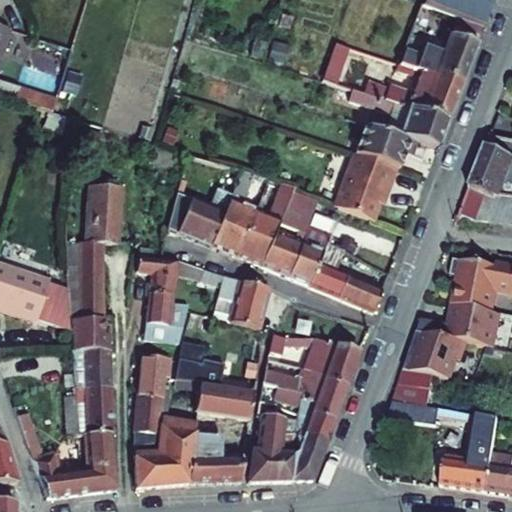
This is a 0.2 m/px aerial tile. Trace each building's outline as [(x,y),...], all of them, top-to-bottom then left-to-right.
[(423,0),(420,7),(456,20),(481,29),(485,30),(496,0),(423,0)] [(278,27),(289,31),(292,20),(281,17),(278,27)] [(48,18),(44,32),(63,38),(68,24),(48,18)] [(456,20),(443,56),(423,49),(420,57),(405,52),(399,67),(436,78),(436,76),(461,85),(481,29),(456,20)] [(0,28),(0,99),(51,115),(55,102),(0,84),(0,64),(10,32),(0,28)] [(249,57),(262,61),(267,42),(254,38),(249,57)] [(267,61),(283,66),(288,47),(273,42),(267,61)] [(334,45),(321,83),(335,88),(348,50),(334,45)] [(418,79),(412,96),(389,89),(384,103),(393,106),(446,123),(447,124),(461,85),(436,76),(436,78),(399,67),(398,66),(395,73),(410,78),(411,77),(418,79)] [(366,83),(363,96),(384,103),(389,89),(366,83)] [(336,98),(346,101),(348,94),(338,91),(336,98)] [(348,104),(390,117),(384,134),(415,144),(437,151),(446,123),(393,106),(384,103),(363,96),(352,93),(348,104)] [(49,116),(44,131),(62,136),(67,122),(49,116)] [(143,127),(139,139),(149,143),(153,131),(143,127)] [(167,128),(162,143),(173,147),(179,132),(167,128)] [(372,162),(396,169),(399,170),(403,156),(411,159),(415,144),(384,134),(364,128),(354,156),(372,162)] [(85,130),(81,143),(98,148),(101,135),(85,130)] [(511,143),(489,139),(469,190),(485,197),(493,200),(495,197),(497,198),(509,199),(511,199),(511,143)] [(334,210),(371,224),(382,195),(386,196),(396,169),(372,162),(354,156),(334,210)] [(240,206),(252,177),(241,173),(231,197),(230,201),(211,249),(235,259),(254,211),(240,206)] [(254,211),(235,259),(259,269),(275,234),(278,226),(291,195),(293,190),(280,186),(268,217),(254,211)] [(79,246),(79,321),(103,321),(102,247),(117,248),(121,190),(88,188),(84,244),(79,246)] [(469,190),(459,215),(475,221),(485,197),(469,190)] [(230,201),(231,197),(216,191),(209,209),(190,201),(176,235),(211,249),(230,201)] [(168,232),(176,235),(190,201),(176,195),(166,231),(168,232)] [(329,238),(306,228),(315,204),(291,195),(278,226),(297,233),(305,237),(287,280),(308,289),(317,265),(326,245),(329,238)] [(493,200),(485,197),(475,221),(489,223),(497,198),(495,197),(493,200)] [(497,198),(489,223),(502,225),(509,199),(497,198)] [(511,199),(509,199),(502,225),(511,226),(511,199)] [(297,233),(293,242),(275,234),(259,269),(287,280),(305,237),(297,233)] [(340,248),(352,254),(356,245),(343,240),(340,248)] [(317,265),(334,272),(335,269),(342,253),(326,245),(317,265)] [(79,321),(79,246),(64,246),(68,290),(70,321),(79,321)] [(139,249),(138,257),(152,259),(153,251),(139,249)] [(143,341),(177,346),(188,308),(173,306),(176,278),(178,263),(152,259),(138,257),(136,274),(152,276),(143,341)] [(382,275),(387,278),(393,261),(389,259),(382,275)] [(456,287),(452,307),(491,315),(496,293),(511,295),(511,268),(496,266),(496,270),(452,261),(449,278),(458,279),(461,280),(460,287),(456,287)] [(176,278),(199,283),(203,272),(178,263),(176,278)] [(0,313),(35,324),(36,322),(71,333),(70,321),(68,290),(0,265),(0,313)] [(308,289),(372,316),(380,293),(334,272),(317,265),(308,289)] [(203,272),(199,283),(219,291),(222,279),(203,272)] [(211,321),(257,333),(269,291),(222,279),(219,291),(217,300),(233,304),(229,318),(213,313),(211,321)] [(229,318),(233,304),(217,300),(213,313),(229,318)] [(420,321),(415,334),(445,341),(464,345),(491,350),(499,316),(491,315),(452,307),(447,327),(420,321)] [(109,336),(103,337),(103,321),(79,321),(70,321),(71,333),(72,352),(110,352),(109,336)] [(403,372),(433,378),(452,382),(456,363),(461,364),(464,345),(445,341),(415,334),(403,372)] [(302,371),(346,389),(359,354),(312,340),(285,340),(271,337),(268,355),(281,357),(283,349),(310,349),(302,371)] [(111,390),(110,352),(72,352),(73,367),(75,390),(111,390)] [(159,400),(160,392),(164,361),(140,359),(136,397),(159,400)] [(253,398),(219,392),(224,367),(203,362),(198,385),(196,395),(192,414),(195,414),(213,417),(248,423),(253,398)] [(247,364),(244,379),(253,381),(256,366),(247,364)] [(312,417),(333,423),(346,389),(302,371),(300,381),(264,373),(261,387),(277,390),(302,396),(300,402),(315,407),(312,417)] [(403,372),(398,386),(430,392),(433,378),(403,372)] [(180,383),(179,392),(196,395),(198,385),(180,383)] [(393,403),(427,410),(430,392),(398,386),(393,403)] [(83,405),(84,436),(113,435),(111,390),(75,390),(75,399),(76,405),(83,405)] [(277,390),(274,401),(299,409),(300,402),(302,396),(277,390)] [(167,419),(169,393),(160,392),(159,400),(157,418),(167,419)] [(159,400),(136,397),(132,439),(139,439),(139,435),(153,436),(155,437),(157,418),(159,400)] [(75,399),(65,399),(66,408),(76,408),(76,405),(75,399)] [(297,419),(310,423),(312,417),(315,407),(300,402),(299,409),(297,419)] [(427,410),(393,403),(387,421),(438,428),(439,420),(449,422),(450,414),(427,410)] [(66,421),(67,438),(78,438),(84,438),(84,436),(83,405),(76,405),(76,408),(76,420),(66,421)] [(258,405),(256,416),(274,419),(276,407),(258,405)] [(66,413),(66,421),(76,420),(76,408),(66,408),(66,413)] [(194,424),(213,425),(213,417),(195,414),(194,424)] [(449,422),(475,427),(477,418),(450,414),(449,422)] [(27,415),(17,419),(47,501),(71,498),(69,474),(57,476),(55,453),(42,458),(27,415)] [(282,457),(284,435),(293,437),(296,424),(274,419),(256,416),(255,419),(259,419),(256,453),(282,457)] [(304,439),(326,444),(333,423),(312,417),(310,423),(304,439)] [(459,464),(443,461),(439,489),(486,495),(492,456),(498,422),(477,418),(475,427),(471,451),(469,465),(459,464)] [(163,419),(161,431),(179,433),(180,421),(163,419)] [(296,424),(293,437),(294,437),(303,439),(304,439),(310,423),(297,419),(296,424)] [(156,489),(188,487),(193,434),(192,434),(194,424),(180,421),(179,433),(161,431),(158,459),(159,459),(156,489)] [(210,453),(212,437),(213,425),(194,424),(192,434),(193,434),(188,487),(239,485),(243,461),(241,461),(241,459),(221,459),(221,454),(210,453)] [(85,469),(115,468),(113,435),(84,436),(84,438),(85,469)] [(152,445),(153,436),(139,435),(139,439),(132,439),(132,448),(152,445)] [(221,454),(221,437),(212,437),(210,453),(221,454)] [(294,437),(299,452),(303,439),(294,437)] [(292,458),(289,485),(311,485),(326,444),(304,439),(303,439),(299,452),(298,455),(293,458),(292,458)] [(0,486),(16,486),(0,447),(0,486)] [(461,449),(459,464),(469,465),(471,451),(461,449)] [(251,453),(247,485),(289,485),(292,458),(282,457),(256,453),(251,453)] [(511,458),(492,456),(486,495),(511,498),(511,458)] [(158,459),(133,460),(135,490),(156,489),(159,459),(158,459)] [(85,469),(86,472),(69,474),(71,498),(116,492),(115,468),(85,469)] [(0,502),(0,511),(14,511),(14,504),(0,502)]
